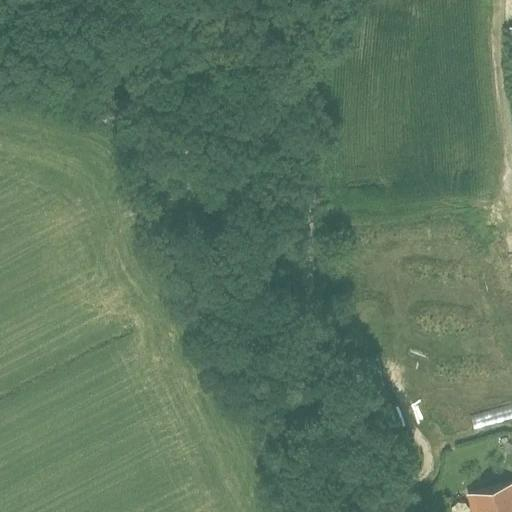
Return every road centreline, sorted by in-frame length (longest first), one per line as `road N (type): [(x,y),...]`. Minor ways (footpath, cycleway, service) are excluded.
road 1 (track): [(306,204),(312,384),(371,511)]
road 2 (track): [(295,200),(108,118),(0,82)]
road 3 (track): [(310,0),(306,204)]
